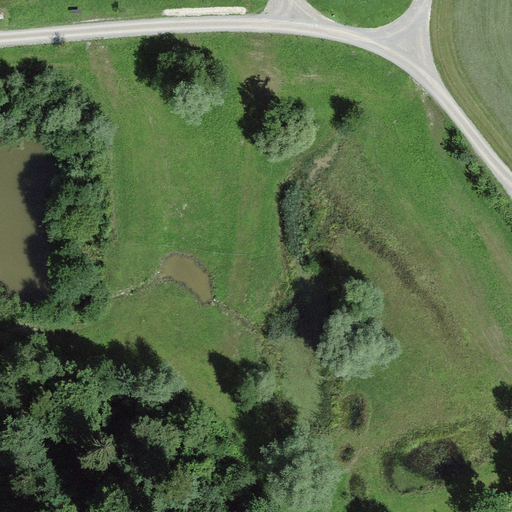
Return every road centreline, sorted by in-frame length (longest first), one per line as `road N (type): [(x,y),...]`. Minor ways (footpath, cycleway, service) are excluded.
road 1 (track): [(407,49),(255,25),(0,40)]
road 2 (track): [(511,183),(407,49)]
